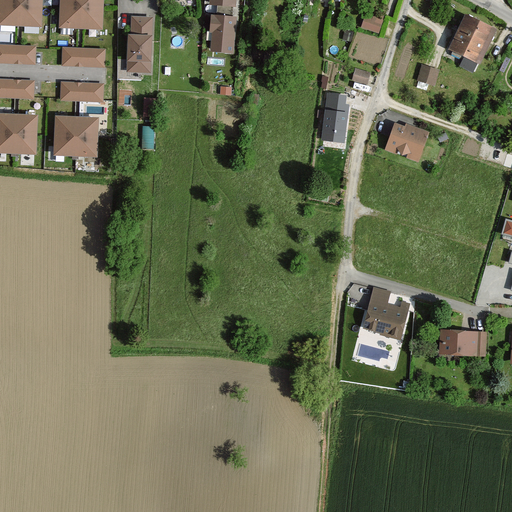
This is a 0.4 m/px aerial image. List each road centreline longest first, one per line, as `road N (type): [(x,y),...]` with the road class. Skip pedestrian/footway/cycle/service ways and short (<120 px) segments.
road 1 (residential): [(408,0),(356,156),(343,271)]
road 2 (track): [(322,511),(341,287)]
road 3 (residential): [(343,271),(488,311)]
road 4 (track): [(376,99),(509,149)]
